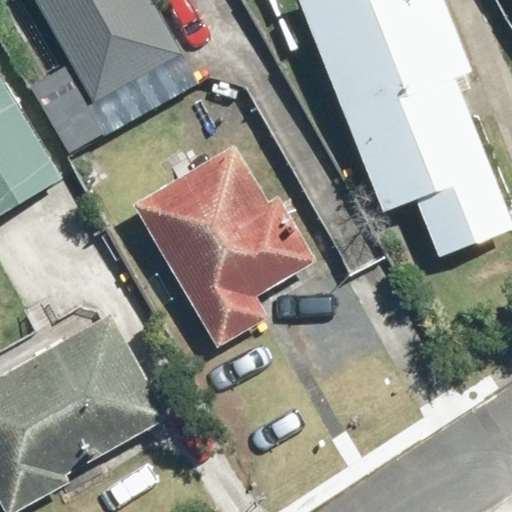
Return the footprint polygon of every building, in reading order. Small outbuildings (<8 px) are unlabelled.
[(40,0),(98,105),(190,55),(160,0),(40,0)] [(486,71),(460,0),(312,0),(389,212),(422,200),(441,254),(511,228),(511,193),(470,76),(486,71)] [(0,53),(0,213),(71,172),(0,53)] [(248,147),(140,202),(217,351),(275,321),(262,296),(323,265),(287,196),(276,202),(248,147)] [(0,384),(0,488),(13,511),(174,421),(116,319),(0,384)]
